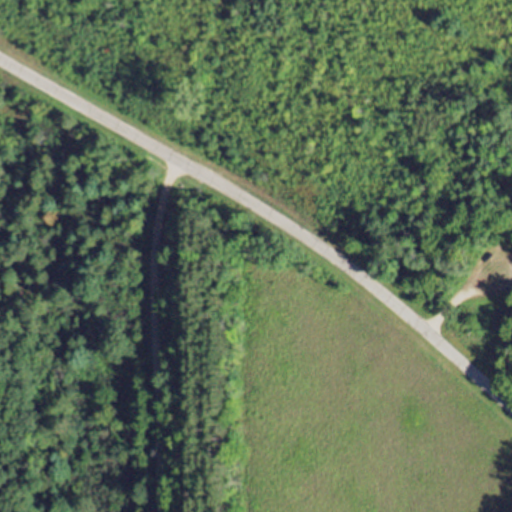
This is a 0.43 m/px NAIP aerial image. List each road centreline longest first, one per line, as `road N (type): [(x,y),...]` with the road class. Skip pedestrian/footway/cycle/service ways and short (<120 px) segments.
road 1 (residential): [(425,331),(292,228),(0,57)]
road 2 (residential): [(181,163),(164,193),(155,257),(160,511)]
